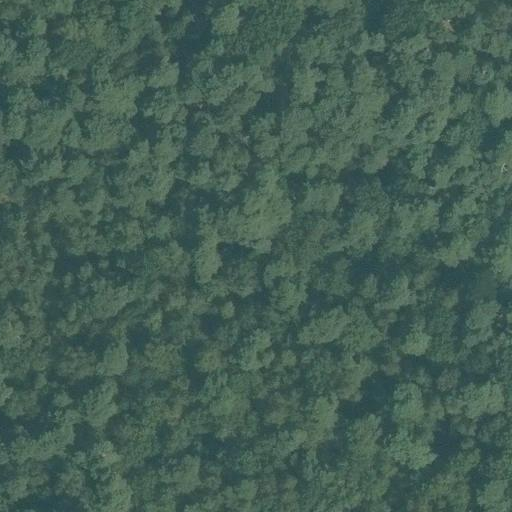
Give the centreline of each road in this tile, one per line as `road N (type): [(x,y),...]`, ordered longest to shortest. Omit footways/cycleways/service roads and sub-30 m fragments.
road 1 (track): [(348,487),(366,462),(373,421),(371,352),(345,318),(254,289),(145,271),(97,238),(48,231),(0,257)]
road 2 (track): [(0,117),(101,174),(306,228),(511,259)]
road 3 (track): [(0,427),(49,433),(117,423),(228,442),(348,487),(360,511)]
